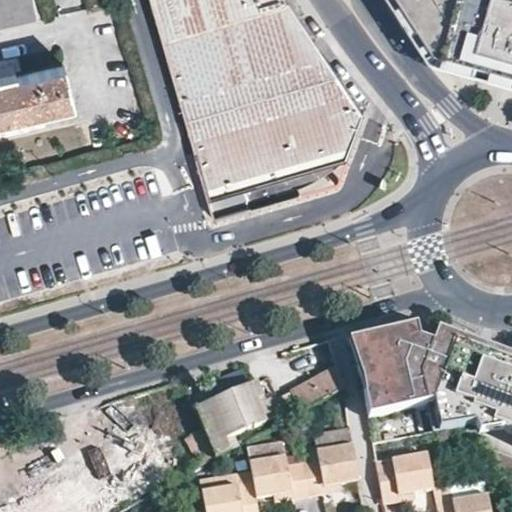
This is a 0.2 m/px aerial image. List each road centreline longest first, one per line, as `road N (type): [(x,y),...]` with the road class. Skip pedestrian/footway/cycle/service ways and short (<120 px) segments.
road 1 (primary): [(430,194),(368,227),(0,334)]
road 2 (primary): [(0,417),(331,322)]
road 3 (residential): [(372,511),(352,387),(331,322)]
road 4 (primary): [(331,322),(414,299),(464,300)]
road 5 (tertiary): [(437,110),(355,12)]
road 6 (primary): [(430,194),(423,219),(429,261),(464,300)]
